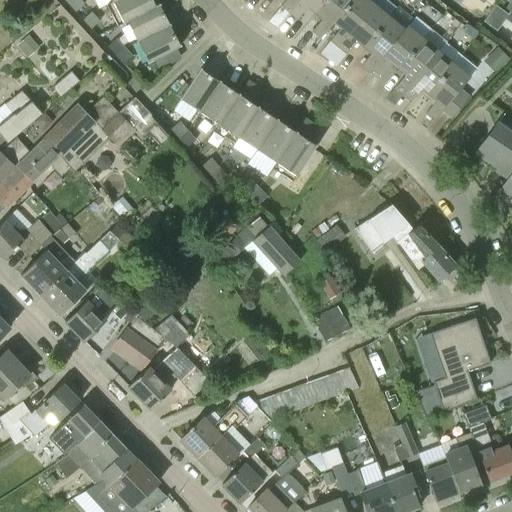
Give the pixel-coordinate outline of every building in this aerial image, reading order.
[(80,0),(69,0),(67,3),(75,12),(84,4),(80,0)] [(106,5),(117,26),(127,21),(155,7),(155,6),(151,0),(116,0),(112,2),(106,5)] [(285,0),(280,6),(288,13),(299,0),(285,0)] [(307,7),(314,13),(324,0),(299,0),(288,13),(297,20),(307,7)] [(311,32),(320,39),(333,23),(333,22),(350,0),(324,0),(314,13),(321,19),(311,32)] [(330,41),(338,47),(376,0),(350,0),(333,22),(333,23),(340,28),(330,41)] [(356,42),(363,48),(396,7),(396,6),(387,0),(376,0),(338,47),(346,54),(356,42)] [(137,41),(169,25),(158,4),(155,6),(155,7),(127,21),(137,41)] [(369,73),(372,70),(372,69),(405,30),(404,29),(408,25),(414,18),(398,4),(396,6),(396,7),(363,48),(371,54),(360,66),(369,73)] [(494,28),(504,12),(491,4),(482,19),(494,28)] [(83,20),(91,29),(100,20),(91,11),(83,20)] [(137,41),(147,63),(179,46),(169,25),(137,41)] [(390,64),(397,69),(423,37),(408,25),(404,29),(405,30),(372,69),(372,70),(380,76),(390,64)] [(478,31),(468,25),(463,32),(473,39),(478,31)] [(16,45),(27,58),(40,47),(29,35),(16,45)] [(394,88),(402,94),(438,50),(423,37),(397,69),(404,75),(394,88)] [(107,46),(115,55),(124,47),(116,38),(107,46)] [(124,47),(115,55),(124,65),(133,57),(124,47)] [(497,47),(483,61),(495,73),(509,59),(497,47)] [(421,89),(428,95),(454,63),(438,50),(402,94),(411,101),(421,89)] [(451,119),(470,96),(461,88),(470,77),(454,63),(428,95),(435,101),(425,113),(434,121),(442,111),(451,119)] [(180,99),(199,112),(219,82),(199,69),(180,99)] [(71,71),(52,88),(61,98),(79,81),(71,71)] [(214,130),(234,143),(238,137),(257,108),(248,101),(250,98),(252,99),(259,89),(247,81),(238,95),(219,125),(218,124),(214,130)] [(199,112),(218,124),(219,125),(238,95),(219,82),(199,112)] [(40,116),(33,107),(21,91),(4,105),(12,115),(0,124),(0,135),(7,143),(40,116)] [(103,97),(86,112),(100,128),(116,114),(117,112),(103,97)] [(114,144),(131,128),(116,114),(100,128),(86,112),(78,105),(70,113),(67,111),(42,138),(42,139),(58,156),(68,147),(75,155),(82,148),(90,156),(108,138),(114,144)] [(238,137),(238,138),(256,150),(276,120),(257,108),(238,137)] [(170,136),(151,116),(150,116),(135,130),(134,131),(141,138),(147,132),(160,145),(170,136)] [(272,168),(291,182),(315,146),(306,140),(308,136),(310,137),(317,127),(304,119),(295,132),(276,120),(256,150),(275,162),(272,168)] [(178,139),(187,131),(179,121),(177,123),(170,128),(178,139)] [(505,172),(503,175),(508,179),(511,172),(511,130),(498,121),(477,152),(505,172)] [(187,131),(178,139),(186,148),(195,140),(187,131)] [(16,137),(0,151),(0,176),(11,165),(12,166),(28,153),(16,137)] [(17,167),(31,183),(58,156),(42,139),(15,166),(17,167)] [(209,175),(219,167),(211,157),(201,165),(209,175)] [(31,183),(17,167),(0,184),(0,200),(7,207),(31,183)] [(219,167),(209,175),(218,185),(227,177),(219,167)] [(511,172),(508,179),(499,192),(511,200),(511,172)] [(241,188),(250,197),(259,188),(250,179),(241,188)] [(259,188),(250,197),(259,205),(268,197),(259,188)] [(215,193),(209,199),(214,206),(221,200),(215,193)] [(111,206),(123,220),(134,210),(122,196),(111,206)] [(391,237),(395,243),(412,230),(391,205),(352,230),(370,253),(391,237)] [(52,235),(38,219),(30,226),(15,210),(0,224),(0,255),(4,260),(17,247),(28,258),(49,237),(52,235)] [(39,220),(52,235),(60,228),(62,226),(63,226),(49,211),(39,220)] [(211,251),(238,228),(226,215),(200,238),(211,251)] [(234,256),(252,240),(284,274),(298,261),(267,227),(268,226),(259,217),(248,225),(247,224),(225,244),(234,256)] [(328,229),(323,222),(317,226),(311,231),(314,235),(320,231),(322,233),(328,229)] [(60,228),(68,238),(74,232),(67,223),(63,226),(62,226),(60,228)] [(336,225),(316,240),(325,252),(345,237),(336,225)] [(412,230),(395,243),(397,245),(398,244),(411,262),(417,258),(439,281),(455,266),(437,246),(417,226),(413,231),(412,230)] [(52,235),(49,237),(59,247),(69,239),(60,228),(52,235)] [(74,261),(75,262),(39,296),(59,316),(86,290),(77,281),(109,251),(99,240),(86,253),(84,252),(74,261)] [(47,249),(20,276),(39,296),(75,262),(74,261),(67,253),(58,261),(47,249)] [(320,283),(329,300),(340,292),(331,276),(320,283)] [(84,300),(85,302),(64,322),(84,342),(106,320),(101,315),(116,300),(100,282),(84,300)] [(134,311),(143,322),(158,308),(149,297),(134,311)] [(327,316),(337,336),(350,329),(340,310),(327,316)] [(176,347),(189,335),(171,315),(153,330),(163,337),(176,347)] [(337,336),(327,316),(315,323),(325,342),(337,336)] [(153,330),(136,317),(113,348),(141,367),(163,337),(153,330)] [(474,318),(429,333),(444,378),(432,382),(442,411),(476,399),(467,371),(490,363),(474,318)] [(0,337),(9,329),(0,319),(0,337)] [(0,400),(3,399),(19,384),(22,388),(33,382),(18,365),(20,362),(17,364),(6,352),(0,356),(0,400)] [(209,381),(194,366),(179,381),(193,396),(209,381)] [(170,390),(165,386),(147,367),(127,387),(150,410),(170,390)] [(356,388),(355,386),(349,368),(337,372),(344,392),(356,388)] [(333,396),(344,392),(337,372),(326,376),(333,396)] [(322,401),(333,396),(326,376),(314,380),(322,401)] [(311,405),(322,401),(314,380),(303,384),(311,405)] [(49,423),(53,427),(79,401),(62,384),(31,414),(22,401),(4,413),(11,424),(18,420),(33,436),(49,423)] [(300,409),(311,405),(303,384),(292,388),(300,409)] [(289,413),(300,409),(292,388),(281,392),(289,413)] [(277,417),(289,413),(281,392),(270,396),(277,417)] [(271,419),(277,417),(270,396),(259,400),(263,411),(271,419)] [(197,457),(220,437),(232,426),(234,428),(257,407),(247,397),(234,403),(235,404),(211,428),(202,418),(192,428),(191,427),(188,429),(189,430),(180,439),(197,457)] [(64,455),(66,453),(65,452),(68,449),(98,420),(83,405),(48,438),(64,455)] [(472,439),(481,462),(488,481),(511,471),(511,455),(508,445),(491,451),(481,423),(490,419),(485,406),(463,415),(472,439)] [(110,484),(135,459),(98,420),(68,449),(71,452),(68,455),(80,470),(90,461),(100,472),(98,474),(103,479),(104,478),(105,479),(110,484)] [(402,444),(408,458),(418,454),(404,422),(394,426),(402,444)] [(225,467),(226,468),(228,465),(237,456),(238,457),(243,452),(250,445),(234,428),(232,426),(220,437),(197,457),(215,476),(225,467)] [(243,452),(248,458),(221,484),(240,503),(271,473),(254,455),(264,445),(257,438),(250,445),(243,452)] [(442,450),(458,492),(481,483),(473,465),(481,462),(472,439),(442,450)] [(399,462),(408,458),(402,444),(393,448),(399,462)] [(293,452),(290,455),(297,462),(300,460),(304,456),(297,448),(293,452)] [(366,511),(395,511),(384,483),(377,462),(346,474),(337,448),(320,454),(326,470),(330,469),(336,482),(341,495),(353,492),(354,496),(359,493),(366,511)] [(435,501),(458,492),(442,450),(419,459),(435,501)] [(290,455),(274,471),(281,478),(297,463),(290,455)] [(145,511),(160,502),(167,497),(170,495),(169,494),(165,497),(154,486),(158,483),(135,459),(110,484),(105,479),(89,489),(109,511),(108,511),(145,511)] [(330,471),(321,474),(326,485),(334,482),(330,471)] [(386,482),(400,511),(405,511),(419,507),(415,497),(419,495),(410,472),(386,482)] [(52,475),(45,480),(50,487),(58,482),(52,475)] [(248,511),(284,511),(294,503),(274,484),(268,489),(267,489),(246,510),(248,511)] [(172,503),(167,497),(160,502),(165,509),(172,503)] [(311,511),(343,511),(339,498),(310,509),(311,511)] [(302,511),(294,503),(284,511),(302,511)]
